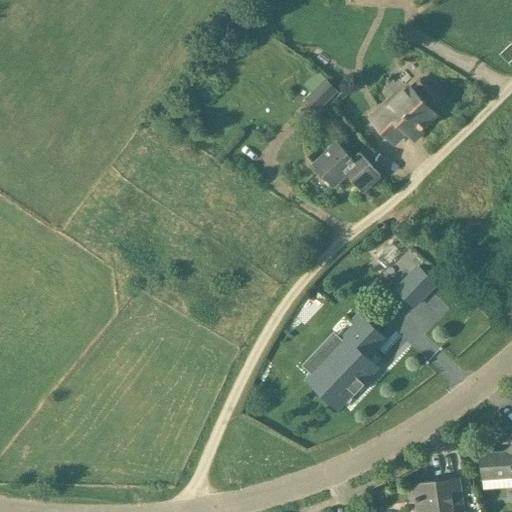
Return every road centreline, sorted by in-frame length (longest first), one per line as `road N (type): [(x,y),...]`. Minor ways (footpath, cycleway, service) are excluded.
road 1 (track): [(199,510),(202,476),(237,391),(289,302),(511,91)]
road 2 (residential): [(190,511),(336,471),(397,439),(511,357)]
